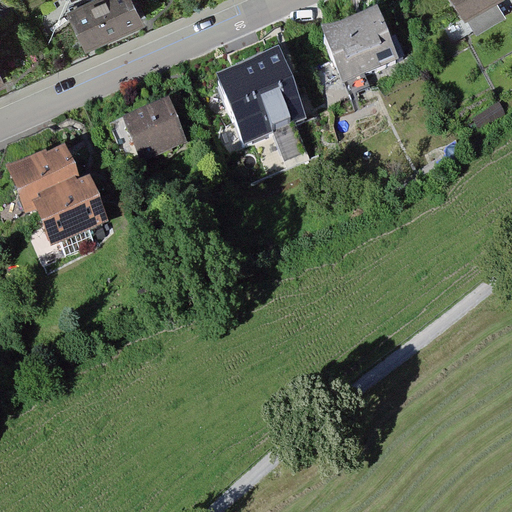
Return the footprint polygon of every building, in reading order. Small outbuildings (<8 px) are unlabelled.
[(83,61),(140,35),(123,0),(99,0),(63,16),(83,61)] [(448,0),(461,23),(500,0),(448,0)] [(372,16),(315,43),(340,97),(398,69),(372,16)] [(271,59),(222,82),(244,129),(293,106),(271,59)] [(168,105),(121,126),(142,172),(189,151),(168,105)] [(61,151),(2,177),(22,221),(29,218),(46,256),(106,229),(86,184),(77,188),(61,151)]
